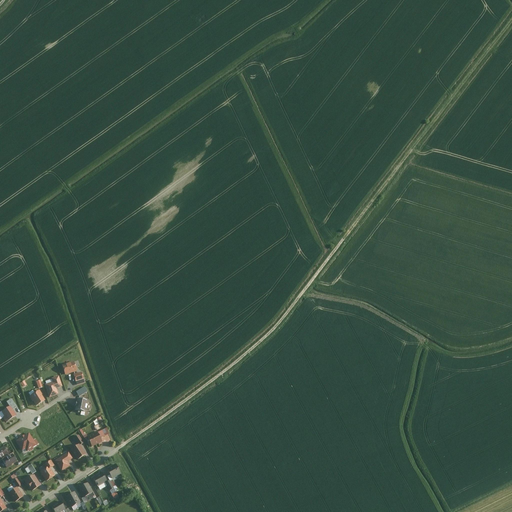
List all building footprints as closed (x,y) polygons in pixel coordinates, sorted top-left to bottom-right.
[(74,362),(61,366),(64,376),(77,373),(74,362)] [(55,382),(48,384),(51,395),(61,393),(59,387),(65,385),(62,374),(54,376),(55,382)] [(84,381),(82,374),(74,376),(76,383),(84,381)] [(45,403),(40,393),(30,399),(36,408),(45,403)] [(87,401),(78,399),(76,411),(85,413),(87,401)] [(17,417),(12,407),(1,414),(7,424),(17,417)] [(93,420),(96,425),(104,422),(101,417),(93,420)] [(92,446),(102,442),(98,433),(88,437),(92,446)] [(29,434),(16,443),(22,453),(25,451),(26,452),(36,446),(29,434)] [(86,454),(80,445),(72,450),(79,460),(86,454)] [(5,457),(8,455),(3,447),(0,448),(0,459),(1,459),(2,460),(5,458),(5,457)] [(5,458),(2,460),(7,468),(11,465),(11,464),(16,462),(12,455),(9,457),(8,455),(5,457),(5,458)] [(62,471),(70,466),(64,456),(56,461),(62,471)] [(32,464),(25,469),(28,473),(31,471),(33,474),(37,472),(32,464)] [(121,473),(116,464),(107,470),(112,479),(121,473)] [(55,476),(49,468),(41,473),(47,481),(55,476)] [(102,473),(93,479),(98,487),(107,481),(102,473)] [(15,474),(11,476),(18,488),(22,485),(15,474)] [(40,486),(34,477),(26,482),(32,491),(40,486)] [(92,492),(87,484),(79,488),(84,497),(92,492)] [(14,503),(23,498),(17,488),(9,493),(14,503)] [(73,493),(65,498),(71,508),(79,503),(73,493)] [(60,501),(51,506),(54,511),(60,511),(65,510),(60,501)]
